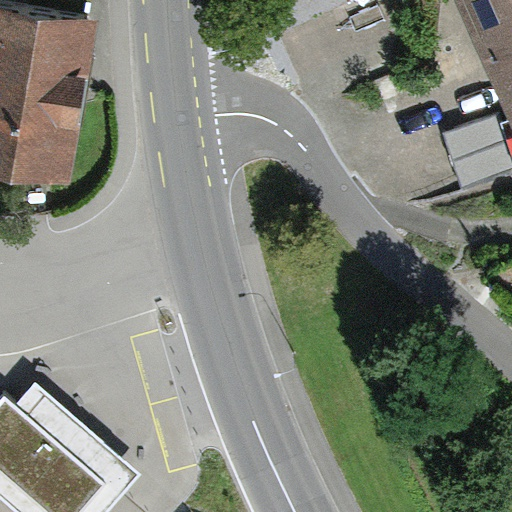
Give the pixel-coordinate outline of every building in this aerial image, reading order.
[(511,0),(458,0),(511,124),(511,0)] [(0,2),(0,175),(70,187),(98,19),(0,2)] [(511,161),(496,115),(443,133),(461,185),(511,167),(511,161)] [(33,384),(13,407),(94,472),(61,511),(95,511),(134,465),(33,384)] [(1,397),(0,397),(0,470),(51,511),(61,511),(94,472),(13,407),(1,397)]
